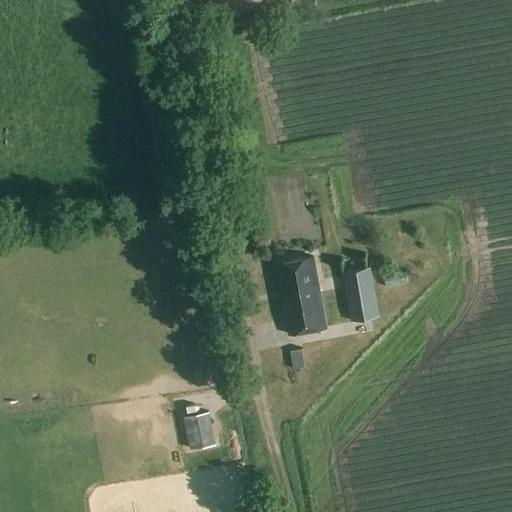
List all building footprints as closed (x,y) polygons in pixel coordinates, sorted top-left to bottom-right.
[(340,226),(340,241),(367,241),(367,227),(340,226)] [(326,329),(313,258),(275,265),(280,292),(284,291),(286,303),(283,304),(289,336),(326,329)] [(350,321),(379,315),(370,266),(342,272),(350,321)] [(398,283),(414,289),(420,275),(404,268),(398,283)] [(191,450),(215,446),(208,413),(185,418),(191,450)]
